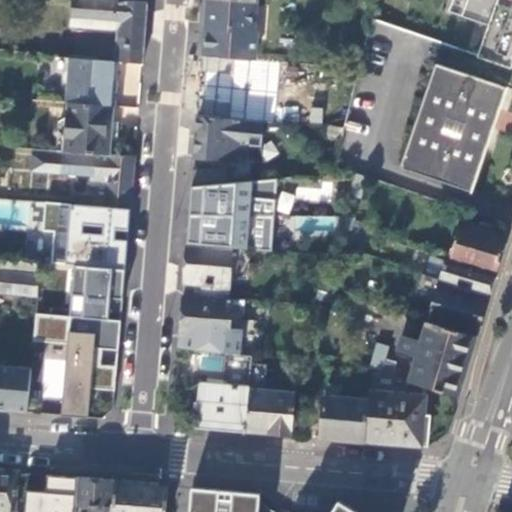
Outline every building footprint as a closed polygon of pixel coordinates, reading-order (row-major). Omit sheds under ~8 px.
[(141,64),(145,3),(122,1),(113,0),(71,0),(69,19),(117,24),(114,62),(118,62),(141,64)] [(206,0),(201,56),(253,60),(256,33),(249,32),(252,5),(254,5),(254,0),(206,0)] [(451,0),(447,13),(487,28),(497,0),(451,0)] [(476,63),(511,75),(511,0),(497,0),(487,28),(476,63)] [(253,60),(201,56),(199,85),(278,92),(282,62),(253,60)] [(114,105),(118,62),(114,62),(70,58),(67,101),(114,105)] [(504,86),(434,62),(399,166),(469,190),(504,86)] [(278,92),(199,85),(196,117),(240,120),(263,122),(274,123),(278,92)] [(110,155),(114,105),(67,101),(65,116),(60,120),(59,131),(63,136),(61,151),(110,155)] [(262,140),(263,122),(240,120),(196,117),(194,158),(247,161),(248,139),(262,140)] [(332,128),(326,128),(321,147),(337,149),(342,129),(332,128)] [(129,209),(133,157),(110,155),(61,151),(33,149),(31,169),(90,174),(89,180),(100,181),(100,185),(105,186),(103,207),(129,209)] [(223,166),(192,171),(191,187),(221,184),(223,166)] [(191,187),(189,214),(274,217),(277,179),(221,184),(191,187)] [(276,210),(289,213),(294,195),(281,192),(276,210)] [(75,205),(89,206),(90,196),(76,195),(75,205)] [(121,299),(126,241),(113,239),(114,229),(127,230),(129,209),(103,207),(89,206),(75,205),(44,202),(41,231),(53,232),(50,263),(73,264),(71,294),(83,296),(81,317),(107,320),(109,298),(121,299)] [(189,214),(187,244),(230,248),(249,249),(271,251),(274,217),(189,214)] [(504,235),(458,221),(446,260),(493,274),(504,235)] [(230,248),(187,244),(183,293),(226,297),(227,282),(230,248)] [(249,249),(230,248),(227,282),(246,284),(249,249)] [(0,292),(35,295),(38,262),(0,258),(0,292)] [(446,260),(444,259),(438,279),(487,294),(493,274),(446,260)] [(438,279),(426,321),(474,336),(487,294),(438,279)] [(226,297),(183,293),(179,336),(194,338),(193,350),(226,352),(252,354),(253,333),(228,332),(231,297),(226,297)] [(119,321),(107,320),(81,317),(35,314),(33,341),(67,344),(61,416),(87,418),(90,388),(114,390),(116,366),(100,365),(102,350),(117,351),(119,321)] [(420,340),(400,334),(396,350),(415,356),(408,379),(456,394),(474,336),(426,321),(420,340)] [(194,338),(179,336),(178,349),(193,350),(194,338)] [(223,383),(199,381),(195,426),(245,431),(249,388),(252,354),(226,352),(223,383)] [(0,409),(26,412),(30,368),(0,365),(0,409)] [(290,434),(293,392),(249,388),(245,431),(290,434)] [(425,396),(369,391),(368,400),(364,440),(420,446),(425,396)] [(368,400),(323,396),(320,436),(364,440),(368,400)] [(13,511),(16,472),(0,470),(0,511),(13,511)] [(73,511),(74,506),(76,478),(45,475),(43,492),(25,490),(23,511),(73,511)] [(112,511),(116,481),(76,478),(74,506),(88,507),(88,511),(112,511)] [(164,511),(167,486),(116,481),(112,511),(164,511)] [(258,511),(260,493),(191,488),(189,511),(258,511)] [(359,511),(338,499),(330,511),(359,511)]
